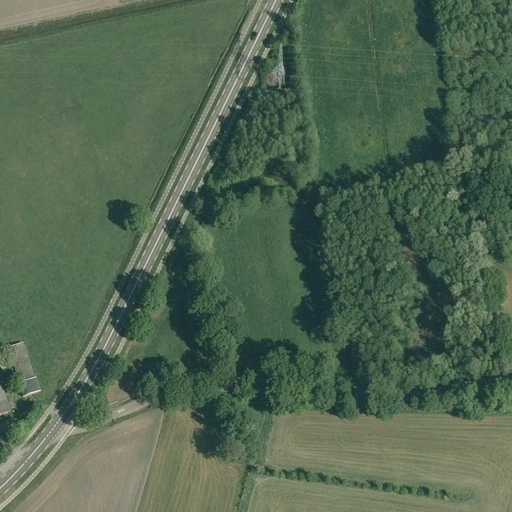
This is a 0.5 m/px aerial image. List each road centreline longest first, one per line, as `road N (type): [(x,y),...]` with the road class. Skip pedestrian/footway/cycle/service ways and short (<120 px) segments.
road 1 (secondary): [(62,419),(96,367),(278,0)]
road 2 (unclassified): [(511,396),(196,387),(92,426),(62,419)]
